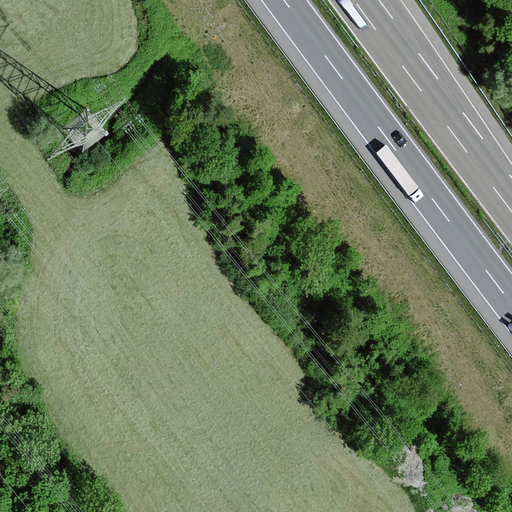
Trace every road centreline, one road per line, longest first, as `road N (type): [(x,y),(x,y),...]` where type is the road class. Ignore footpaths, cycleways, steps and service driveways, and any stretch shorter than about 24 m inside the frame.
road 1 (motorway): [(286,0),(511,305)]
road 2 (motorway): [(511,212),(411,78)]
